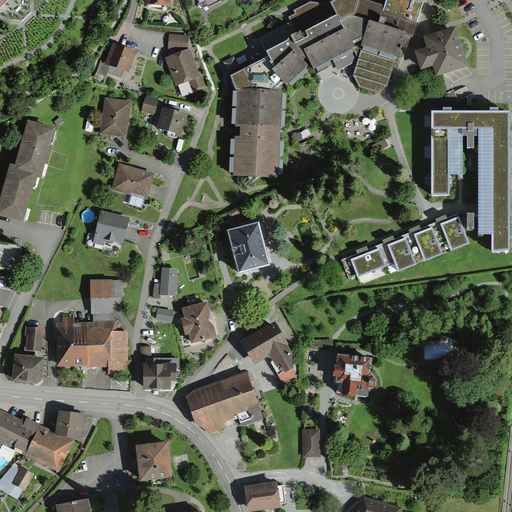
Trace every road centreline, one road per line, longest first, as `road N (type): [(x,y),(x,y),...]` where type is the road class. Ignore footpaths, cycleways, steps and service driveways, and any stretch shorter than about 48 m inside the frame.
road 1 (tertiary): [(165,413),(0,394)]
road 2 (tertiary): [(239,511),(218,461),(165,413)]
